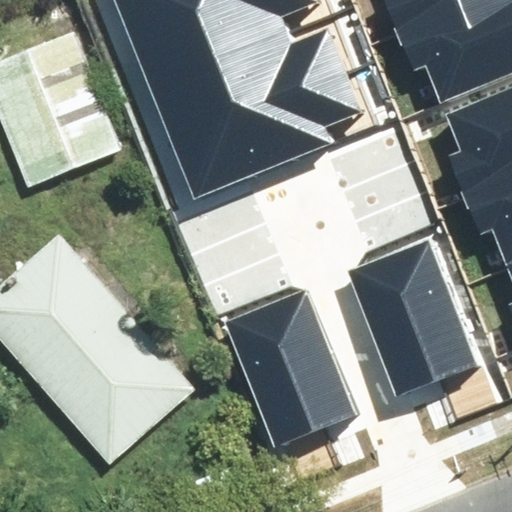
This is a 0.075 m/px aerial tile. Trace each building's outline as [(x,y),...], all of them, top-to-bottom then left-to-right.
[(107,0),(186,200),(332,143),(323,121),(354,109),(311,0),(107,0)] [(511,0),(402,0),(424,56),(442,50),(454,82),(511,60),(511,0)] [(80,36),(0,65),(0,141),(21,199),(126,161),(80,36)] [(511,93),(475,107),(487,139),(469,146),(496,218),(507,214),(511,227),(511,93)] [(420,239),(341,268),(394,410),(473,381),(420,239)] [(49,242),(0,289),(0,364),(117,484),(204,401),(49,242)] [(303,279),(225,309),(278,451),(357,422),(303,279)]
